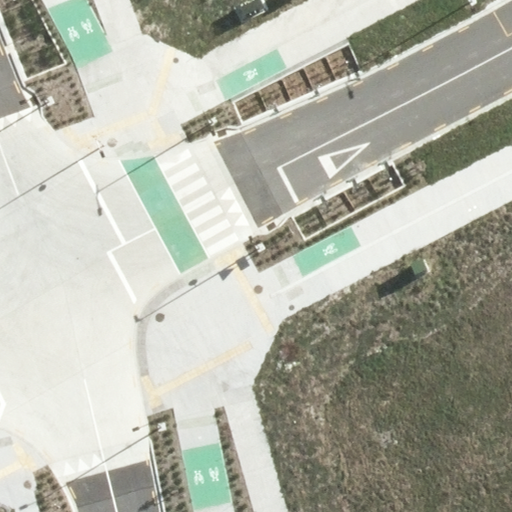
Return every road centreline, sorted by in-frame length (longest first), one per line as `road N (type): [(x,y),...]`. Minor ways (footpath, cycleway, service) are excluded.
road 1 (residential): [(47,276),(511,41)]
road 2 (tertiary): [(116,511),(47,276)]
road 3 (tertiary): [(47,276),(0,147)]
